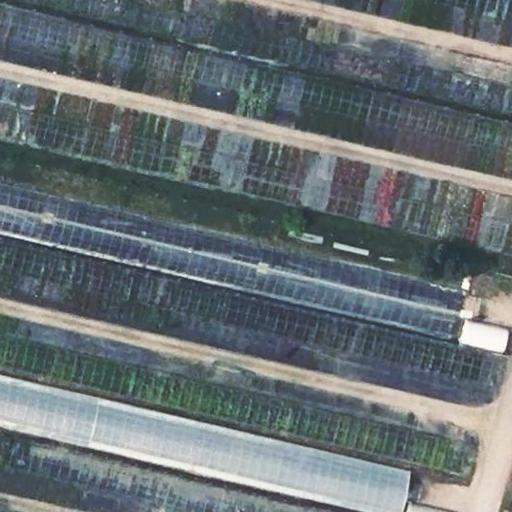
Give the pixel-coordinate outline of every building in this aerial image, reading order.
[(216,36),(217,33),(225,35),(228,21),(223,20),(228,0),(225,0),(186,0),(180,28),(216,36)] [(511,154),(511,117),(0,11),(0,40),(339,110),(336,125),(306,119),(303,132),(391,150),(395,130),(511,154)] [(23,210),(29,184),(0,178),(0,231),(25,236),(30,211),(23,210)] [(142,224),(138,255),(0,236),(0,283),(207,311),(202,349),(269,357),(267,370),(494,401),(504,328),(461,322),(466,282),(261,255),(263,241),(142,224)] [(281,485),(0,435),(0,469),(38,476),(32,511),(448,511),(449,511),(410,505),(401,507),(411,452),(0,381),(0,428),(297,480),(281,485)]
